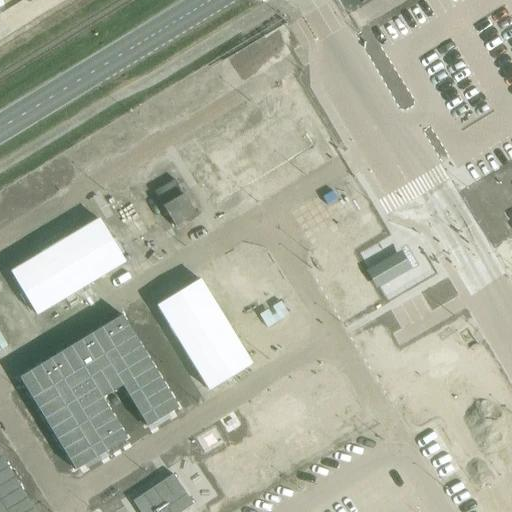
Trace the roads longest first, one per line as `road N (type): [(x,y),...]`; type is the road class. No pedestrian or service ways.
road 1 (unknown): [(60,503),(335,338)]
road 2 (unclassified): [(0,126),(209,0)]
road 3 (unknown): [(335,338),(261,216)]
road 4 (unknown): [(401,442),(335,338)]
